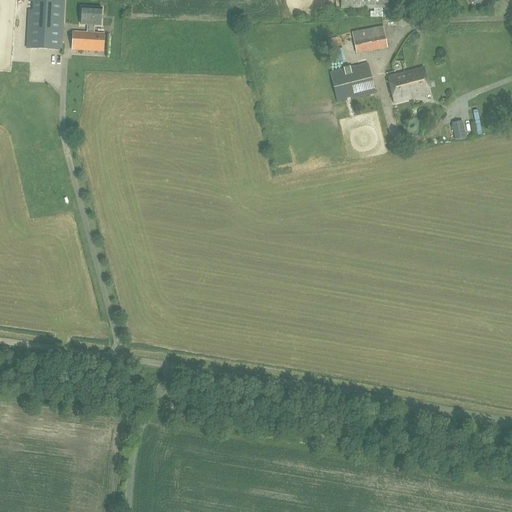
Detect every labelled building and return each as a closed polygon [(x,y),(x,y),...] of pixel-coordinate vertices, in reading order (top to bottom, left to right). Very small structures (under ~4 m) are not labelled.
[(23,0),(21,43),(0,41),(0,101),(23,103),(26,48),(62,50),(65,0),(23,0)] [(340,0),(340,8),(388,9),(387,0),(340,0)] [(101,27),(102,9),(82,7),(81,25),(101,27)] [(356,55),(388,48),(384,26),(352,32),(356,55)] [(104,52),(105,34),(73,32),(72,50),(104,52)] [(335,63),(343,61),(340,49),(332,50),(335,63)] [(85,100),(87,56),(73,55),(72,100),(85,100)] [(330,73),(338,103),(375,94),(367,64),(330,73)] [(388,77),(394,103),(430,95),(423,68),(388,77)] [(462,122),(453,124),(455,139),(465,138),(462,122)] [(41,138),(50,135),(47,127),(39,130),(41,138)]
